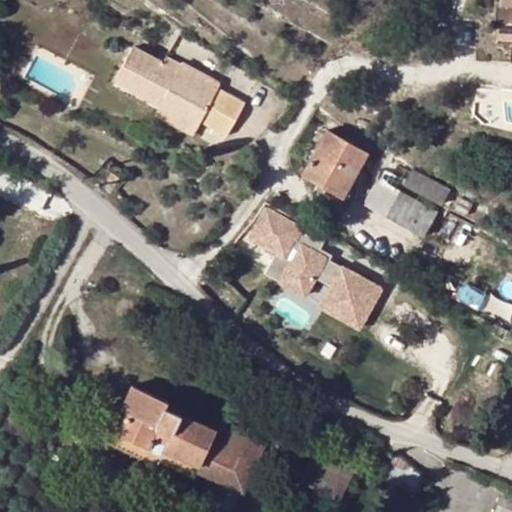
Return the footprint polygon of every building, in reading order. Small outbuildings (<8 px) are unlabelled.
[(498,23),(498,40),(511,41),(511,31),(511,0),(501,0),(501,9),(497,9),(496,23),(498,23)] [(165,61),(161,66),(131,51),(115,83),(159,106),(163,98),(201,119),(198,125),(225,138),(243,107),(216,92),(218,86),(180,66),(179,68),(165,61)] [(192,135),(196,129),(198,125),(201,119),(163,98),(159,106),(154,115),(192,135)] [(303,175),(318,184),(342,196),(365,155),(325,133),(303,175)] [(381,156),(376,166),(395,176),(400,166),(381,156)] [(440,205),(447,192),(412,172),(404,187),(440,205)] [(118,180),(111,175),(106,183),(113,187),(118,180)] [(436,215),(375,182),(364,206),(423,238),(436,215)] [(339,203),(342,196),(318,184),(315,189),(339,203)] [(481,213),(484,206),(469,198),(466,206),(481,213)] [(270,230),(273,224),(279,214),(264,204),(254,221),(270,230)] [(283,213),(263,248),(300,269),(319,233),(283,213)] [(241,498),(263,448),(217,426),(213,434),(163,410),(165,405),(130,387),(119,411),(126,414),(118,431),(116,436),(147,450),(149,447),(197,469),(194,477),(241,498)] [(194,477),(197,469),(149,447),(147,450),(116,436),(118,431),(111,429),(103,445),(154,469),(156,463),(192,480),(194,477)] [(338,502),(352,472),(313,454),(299,483),(338,502)] [(511,511),(511,500),(503,496),(495,511),(511,511)]
